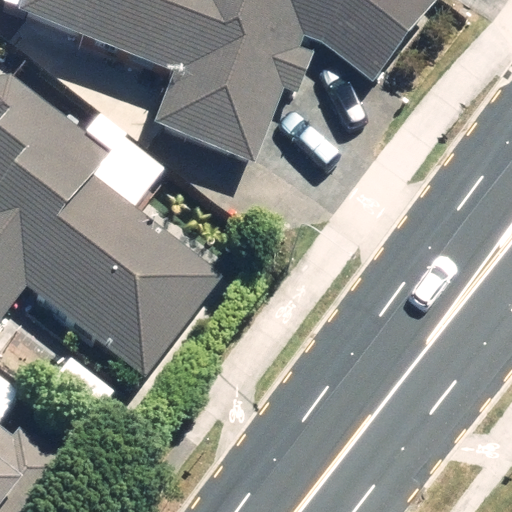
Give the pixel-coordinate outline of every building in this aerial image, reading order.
[(17,0),(5,39),(155,89),(135,147),(245,184),(271,107),(287,113),(302,71),(294,68),(300,52),(309,56),(365,101),(436,10),(422,0),(17,0)] [(219,287),(126,219),(154,180),(115,152),(105,165),(0,88),(0,334),(18,310),(138,398),(219,287)] [(57,368),(35,399),(89,436),(110,405),(57,368)] [(0,388),(0,424),(17,400),(0,388)] [(0,511),(52,511),(70,487),(9,445),(2,456),(0,454),(0,511)]
